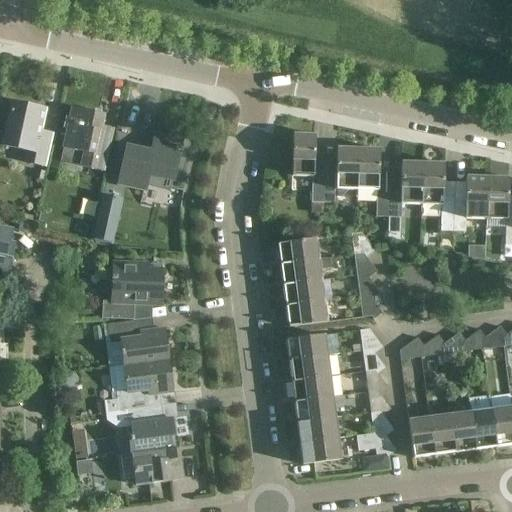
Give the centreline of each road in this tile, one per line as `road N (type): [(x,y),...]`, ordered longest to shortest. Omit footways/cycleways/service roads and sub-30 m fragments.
road 1 (residential): [(272,510),(235,227),(258,82)]
road 2 (tertiary): [(258,82),(511,137)]
road 3 (tertiary): [(9,27),(258,82)]
road 4 (residential): [(272,510),(511,480)]
road 5 (residential): [(29,511),(23,492),(36,406),(31,321),(40,274)]
